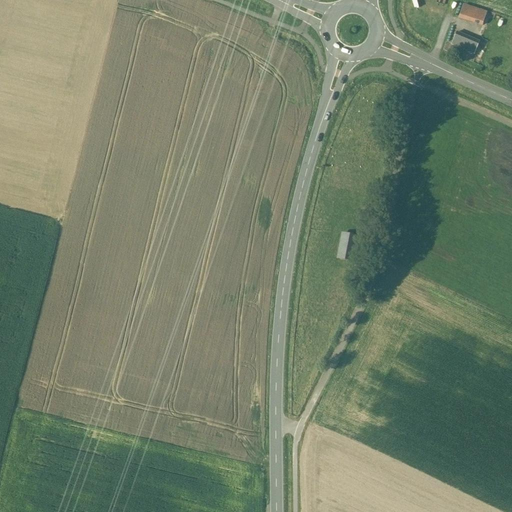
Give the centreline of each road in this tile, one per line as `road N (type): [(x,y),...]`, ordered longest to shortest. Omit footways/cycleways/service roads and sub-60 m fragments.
road 1 (secondary): [(276,511),(288,258),(344,55)]
road 2 (tertiary): [(511,101),(376,41)]
